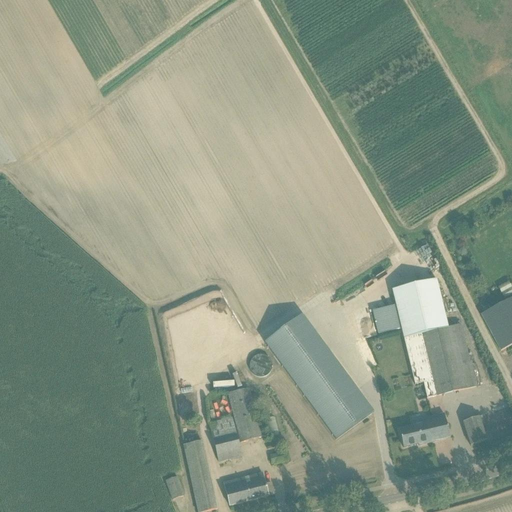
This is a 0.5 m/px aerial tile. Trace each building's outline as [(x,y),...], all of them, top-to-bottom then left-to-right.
[(164,17),(154,19),(162,32),(215,0),(172,0),(174,3),(174,5),(162,8),(165,13),(164,17)] [(477,387),(461,325),(448,329),(436,280),(392,291),(414,385),(423,383),(427,398),(477,387)] [(511,299),(481,316),(499,351),(511,344),(511,299)] [(302,315),(264,344),(335,441),(373,413),(302,315)] [(236,339),(242,336),(235,325),(230,328),(236,339)] [(219,387),(246,385),(244,357),(217,359),(219,387)] [(249,389),(227,394),(240,444),(261,438),(249,389)] [(411,427),(399,430),(403,449),(418,445),(419,447),(450,440),(444,414),(410,422),(411,427)] [(241,457),(232,418),(209,424),(218,463),(241,457)] [(463,424),(467,437),(470,447),(486,442),(483,432),(481,426),(484,425),(482,418),(479,419),(463,424)] [(209,511),(217,510),(215,501),(202,444),(184,448),(190,474),(196,505),(197,511),(209,511)] [(287,461),(285,452),(270,455),(271,464),(287,461)] [(274,495),(272,485),(271,484),(264,486),(262,475),(224,484),(227,497),(229,507),(268,497),(268,496),(274,495)] [(183,497),(177,478),(166,482),(172,501),(183,497)]
